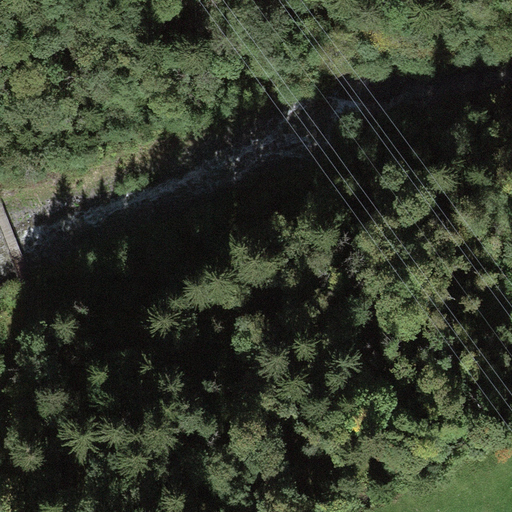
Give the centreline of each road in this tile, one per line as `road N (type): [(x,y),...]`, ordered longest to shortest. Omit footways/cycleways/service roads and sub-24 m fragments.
road 1 (track): [(194,0),(208,11),(193,19),(94,36),(0,73)]
road 2 (track): [(0,211),(28,282),(32,329),(0,406)]
